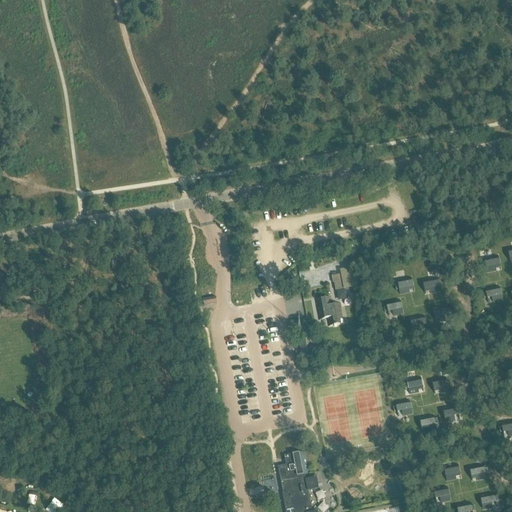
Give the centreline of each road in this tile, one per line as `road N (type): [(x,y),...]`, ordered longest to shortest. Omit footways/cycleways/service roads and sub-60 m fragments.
road 1 (unclassified): [(0,239),(511,145)]
road 2 (track): [(181,180),(270,51),(320,0)]
road 3 (track): [(115,0),(172,174),(181,180)]
